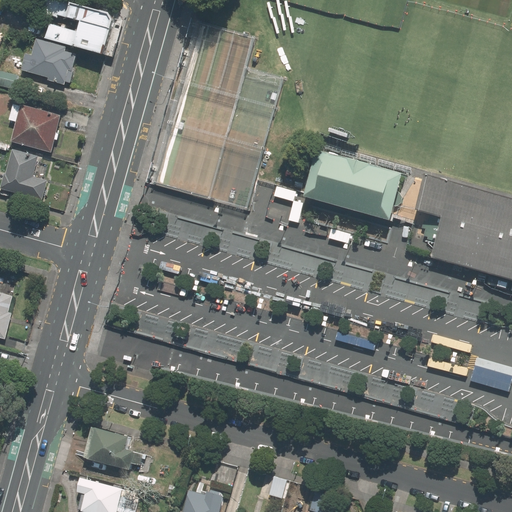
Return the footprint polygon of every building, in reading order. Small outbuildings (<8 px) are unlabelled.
[(53,23),(49,39),(108,56),(119,16),(64,1),(60,14),(85,21),(82,31),(53,23)] [(71,83),(79,54),(67,51),(69,46),(39,38),(34,56),(27,54),(23,70),(51,77),(50,80),(66,85),(67,82),(71,83)] [(3,70),(0,79),(0,84),(16,89),(20,75),(3,70)] [(23,105),(15,103),(11,119),(18,121),(13,140),(54,151),(64,115),(23,104),(23,105)] [(40,156),(14,149),(7,174),(6,173),(2,188),(44,199),(49,180),(34,176),(40,156)] [(319,155),(308,194),(306,201),(392,224),(394,220),(405,178),(319,155)] [(511,200),(430,177),(419,213),(444,220),(433,258),(511,281),(511,200)] [(0,336),(7,339),(14,312),(10,312),(15,296),(0,291),(0,288),(0,336)] [(141,472),(146,453),(129,448),(133,437),(96,426),(88,457),(93,458),(89,469),(102,472),(105,461),(141,472)] [(136,511),(141,492),(84,477),(81,490),(85,492),(80,509),(90,511),(136,511)] [(180,488),(171,485),(168,494),(177,496),(180,488)] [(192,490),(185,511),(223,511),(228,495),(211,490),(210,495),(192,490)] [(332,511),(336,497),(316,492),(312,509),(320,511),(332,511)]
